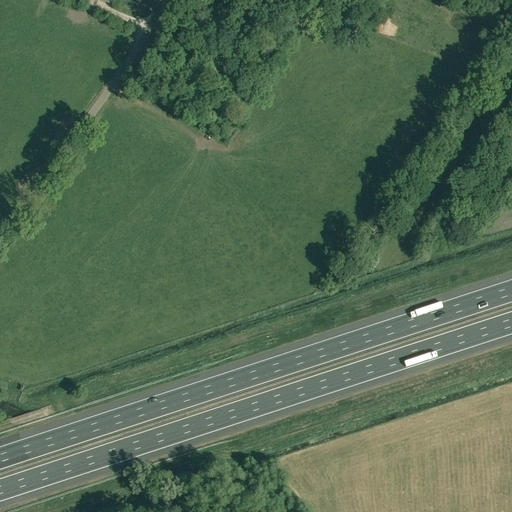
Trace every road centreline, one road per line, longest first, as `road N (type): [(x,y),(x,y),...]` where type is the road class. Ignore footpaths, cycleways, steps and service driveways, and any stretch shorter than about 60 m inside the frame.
road 1 (motorway): [(511,290),(0,458)]
road 2 (motorway): [(0,490),(511,322)]
road 3 (unclassified): [(168,0),(0,234)]
